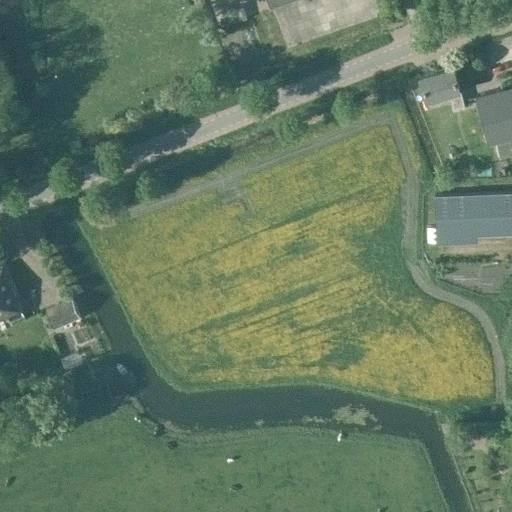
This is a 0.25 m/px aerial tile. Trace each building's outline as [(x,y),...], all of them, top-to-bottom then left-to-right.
[(266,0),(269,8),(292,0),(266,0)] [(420,75),(426,100),(450,93),(454,108),(464,105),(461,90),(460,90),(453,66),(420,75)] [(488,142),(511,135),(511,85),(475,95),(488,142)] [(475,235),(478,235),(511,233),(511,189),(473,191),(473,193),(475,235)] [(478,235),(475,235),(473,193),(435,194),(437,242),(478,240),(478,235)] [(9,322),(24,315),(22,309),(21,310),(3,264),(0,265),(0,319),(7,316),(9,322)] [(54,328),(81,316),(72,296),(45,308),(54,328)] [(511,511),(511,494),(497,498),(499,511),(511,511)]
